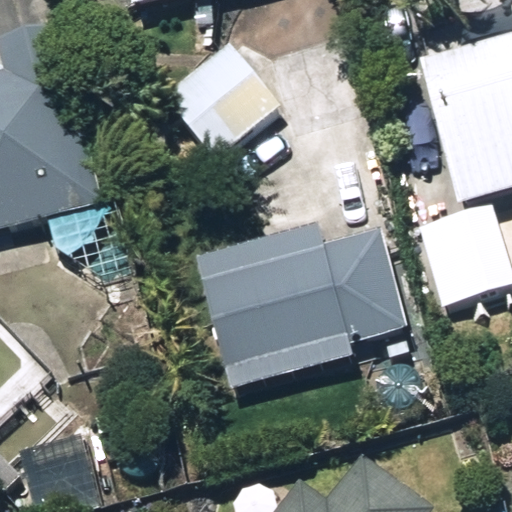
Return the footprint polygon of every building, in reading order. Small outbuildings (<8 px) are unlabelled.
[(137,0),(142,20),(223,0),(137,0)] [(121,22),(75,32),(85,79),(130,70),(121,22)] [(0,244),(111,216),(63,36),(6,51),(14,82),(0,85),(0,244)] [(277,117),(227,54),(166,103),(215,165),(277,117)] [(511,56),(432,78),(463,198),(511,185),(511,56)] [(443,235),(469,312),(511,298),(511,256),(499,217),(443,235)] [(202,250),(236,392),(363,361),(359,344),(411,331),(387,229),(331,242),(326,220),(202,250)] [(24,454),(35,511),(103,511),(88,440),(24,454)] [(0,488),(10,500),(25,487),(0,458),(0,488)] [(429,511),(368,467),(335,511),(331,511),(303,492),(289,511),(429,511)] [(268,492),(251,494),(241,509),(241,511),(282,511),(281,502),(268,492)]
